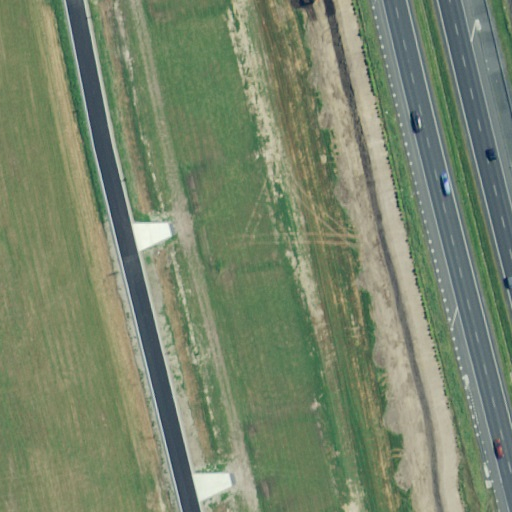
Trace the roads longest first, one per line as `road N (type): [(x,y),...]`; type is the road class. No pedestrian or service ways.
road 1 (motorway): [(511,499),(387,0)]
road 2 (motorway): [(446,0),(511,260)]
